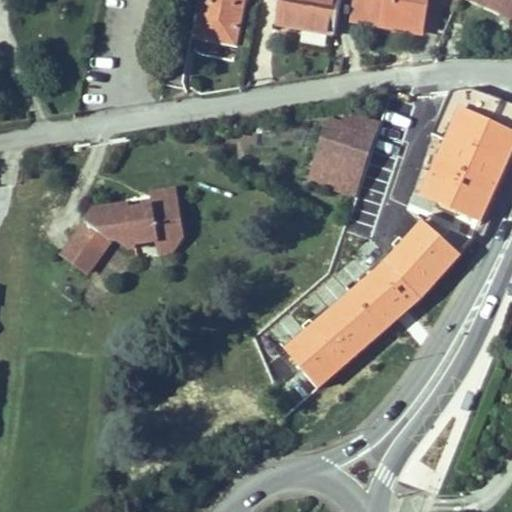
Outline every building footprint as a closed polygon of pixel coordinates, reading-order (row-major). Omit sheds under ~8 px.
[(237,46),(245,0),(204,0),(197,38),(237,46)] [(290,18),(289,26),(336,35),(342,0),(284,0),(281,16),(290,18)] [(407,25),(425,28),(429,0),(357,0),(354,19),(406,28),(407,25)] [(511,0),(476,0),(511,16),(511,0)] [(281,16),(280,25),(289,26),(290,18),(281,16)] [(426,197),(483,223),(511,158),(511,104),(473,90),(457,91),(452,94),(447,104),(442,102),(437,114),(442,117),(434,136),(450,142),(426,197)] [(310,182),(355,197),(379,124),(347,113),(346,116),(343,126),(335,123),(329,121),(310,182)] [(339,113),(335,123),(343,126),(346,116),(339,113)] [(169,239),(180,226),(175,190),(150,194),(151,203),(152,208),(130,211),(129,207),(94,212),(74,239),(99,258),(110,242),(117,241),(128,249),(135,248),(134,244),(156,241),(169,239)] [(171,251),(181,231),(180,226),(169,239),(156,241),(158,253),(171,251)] [(99,258),(74,239),(63,256),(87,273),(99,258)]
